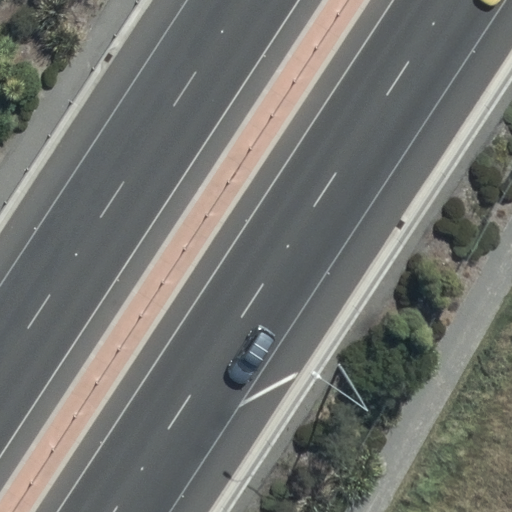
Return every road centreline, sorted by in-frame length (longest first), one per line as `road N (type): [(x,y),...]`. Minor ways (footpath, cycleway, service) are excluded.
road 1 (motorway): [(450,0),(114,511)]
road 2 (motorway): [(0,376),(246,0)]
